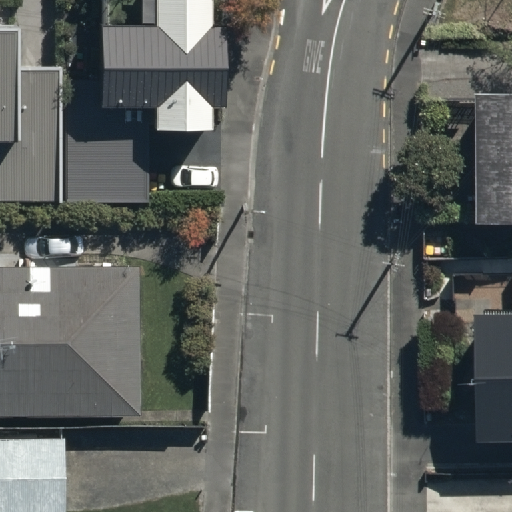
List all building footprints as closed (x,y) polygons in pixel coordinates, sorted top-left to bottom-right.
[(91,78),(51,78),(52,197),(140,197),(140,119),(200,119),(200,98),(215,98),(215,15),(202,15),(202,0),(144,0),(144,16),(91,16),(91,78)] [(0,197),(52,197),(51,78),(51,63),(7,63),(6,17),(0,16),(0,197)] [(511,83),(478,84),(479,213),(511,213),(511,83)] [(0,258),(0,407),(138,408),(139,260),(0,258)] [(511,430),(511,304),(475,305),(478,431),(511,430)] [(0,511),(60,511),(60,435),(0,435),(0,511)]
